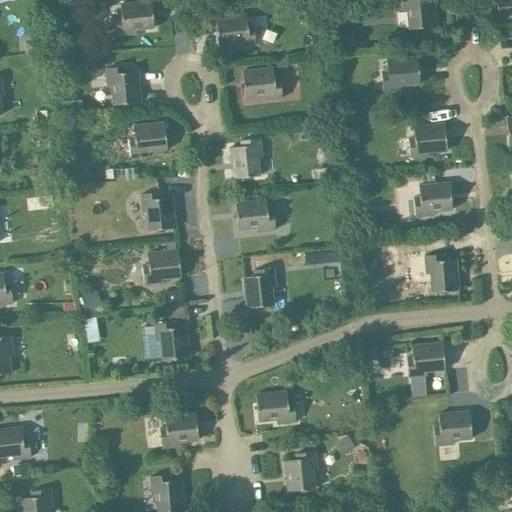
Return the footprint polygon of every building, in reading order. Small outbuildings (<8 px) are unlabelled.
[(120,15),(114,16),(116,35),(134,33),(134,29),(152,27),(149,0),(118,3),(120,15)] [(400,0),(402,10),(406,10),(407,28),(434,26),(431,0),(400,0)] [(511,0),(494,0),(496,18),(511,17),(511,0)] [(325,21),(324,11),(310,11),(311,22),(325,21)] [(214,17),(217,44),(235,42),(235,46),(254,44),(252,25),(246,25),(244,14),(214,17)] [(354,36),(348,25),(337,32),(343,43),(354,36)] [(30,39),(30,43),(27,46),(24,46),(25,54),(38,52),(37,39),(30,39)] [(386,70),(380,71),(381,90),(400,89),(400,85),(418,83),(416,56),(385,59),(386,70)] [(30,58),(31,66),(40,66),(40,58),(30,58)] [(275,66),(285,65),(285,58),(274,59),(275,66)] [(124,66),(104,68),(106,86),(110,86),(112,104),(139,102),(136,71),(124,72),(124,66)] [(271,67),(240,70),(243,97),(262,95),(262,99),(281,97),(279,78),(273,78),(271,67)] [(78,111),(76,100),(60,101),(61,112),(78,111)] [(127,137),(129,157),(147,155),(147,151),(165,149),(162,122),(131,125),(133,137),(127,137)] [(413,137),(407,137),(409,157),(427,155),(427,151),(445,150),(443,123),(412,125),(413,137)] [(328,137),(335,132),(328,124),(322,128),(328,137)] [(239,146),(228,147),(231,178),(258,175),(256,157),(260,156),(258,138),(239,140),(239,146)] [(108,180),(138,178),(137,167),(107,169),(108,180)] [(48,184),(47,177),(39,178),(40,185),(48,184)] [(418,196),(412,197),(414,216),(432,214),(432,210),(450,209),(448,182),(417,184),(418,196)] [(139,194),(141,212),(145,212),(147,230),(174,227),(171,196),(159,198),(158,192),(139,194)] [(265,199),(234,202),(236,229),(255,227),(255,231),(274,229),(272,210),(266,210),(265,199)] [(71,243),(77,248),(82,241),(77,237),(71,243)] [(372,242),(359,243),(360,261),(373,260),(372,242)] [(141,265),(143,284),(161,282),(161,278),(179,276),(176,249),(145,253),(147,264),(141,265)] [(332,250),(319,251),(321,264),(333,263),(332,250)] [(442,253),(423,255),(425,274),(429,273),(430,292),(457,289),(455,258),(443,259),(442,253)] [(242,277),(245,307),(272,305),(270,286),(274,286),(272,267),(252,269),(253,275),(242,277)] [(2,272),(0,272),(0,304),(11,303),(9,283),(3,284),(2,272)] [(349,290),(347,278),(339,279),(340,291),(349,290)] [(166,306),(182,304),(181,290),(162,291),(163,306),(166,306)] [(94,300),(86,300),(87,308),(94,308),(94,300)] [(72,302),(62,303),(63,311),(73,310),(72,302)] [(182,304),(166,306),(168,319),(185,317),(184,304),(182,304)] [(95,317),(82,319),(84,330),(97,329),(95,317)] [(153,323),(155,341),(159,341),(161,360),(188,357),(185,326),(173,327),(172,321),(153,323)] [(0,373),(9,373),(7,354),(11,354),(9,335),(0,336),(0,373)] [(411,356),(405,357),(407,376),(425,374),(425,370),(443,369),(441,342),(410,344),(411,356)] [(285,391),(254,394),(257,421),(275,419),(276,423),(294,421),(292,401),(286,402),(285,391)] [(432,425),(434,445),(452,443),(452,439),(470,438),(468,411),(437,413),(438,425),(432,425)] [(164,427),(158,428),(160,447),(179,445),(178,441),(197,439),(194,412),(163,416),(164,427)] [(0,428),(0,456),(10,455),(11,459),(29,457),(27,437),(21,438),(20,427),(0,428)] [(341,455),(354,447),(347,435),(333,443),(341,455)] [(295,459),(283,460),(286,491),(313,488),(311,470),(315,469),(314,451),(294,453),(295,459)] [(13,476),(28,474),(27,463),(12,465),(13,476)] [(363,476),(363,467),(351,466),(351,475),(363,476)] [(168,474),(149,476),(150,494),(154,494),(156,511),(162,511),(183,510),(180,479),(169,480),(168,474)] [(118,488),(118,480),(109,481),(110,488),(118,488)] [(30,497),(18,498),(19,511),(46,511),(47,508),(51,507),(49,489),(29,491),(30,497)]
